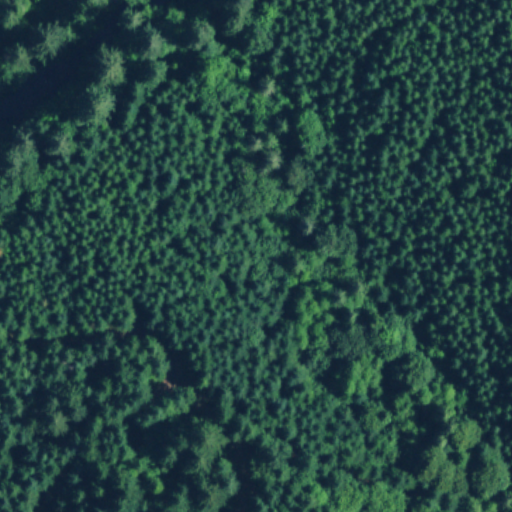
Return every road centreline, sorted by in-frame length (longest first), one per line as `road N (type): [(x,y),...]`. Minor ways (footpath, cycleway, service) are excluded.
road 1 (track): [(506,511),(457,482),(253,414),(133,363)]
road 2 (track): [(41,511),(130,420),(150,374)]
road 3 (track): [(150,374),(99,340),(0,326)]
